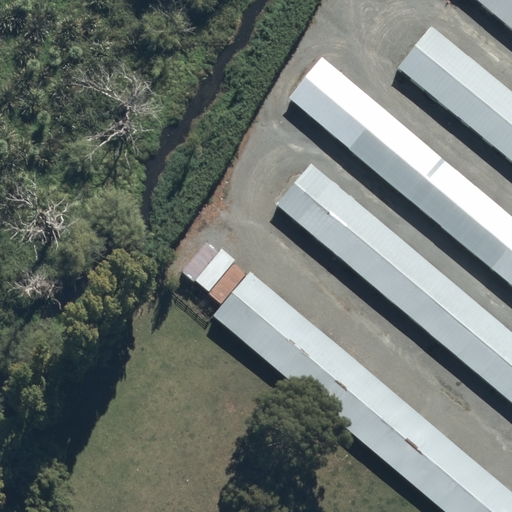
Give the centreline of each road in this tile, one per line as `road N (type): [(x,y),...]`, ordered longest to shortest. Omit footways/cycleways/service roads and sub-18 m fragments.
road 1 (unknown): [(270,101),(244,210),(266,251),(367,341),(511,438)]
road 2 (unknown): [(511,300),(270,101)]
road 3 (unknown): [(511,176),(348,41)]
road 4 (unknown): [(270,101),(299,32),(315,23),(348,41)]
